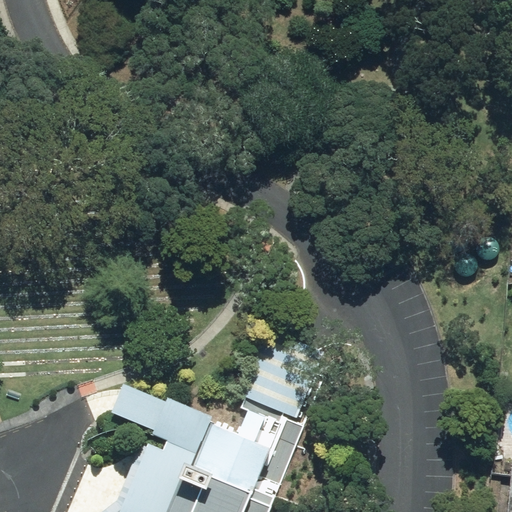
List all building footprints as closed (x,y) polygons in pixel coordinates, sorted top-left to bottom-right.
[(490,260),(494,258),(497,256),(499,252),(499,248),(498,244),(496,241),(493,239),(489,237),(486,237),(482,239),(480,241),(478,244),(476,247),(476,251),(478,254),(480,257),(483,259),(486,260),(490,260)] [(471,275),(474,273),(476,270),(477,267),(477,263),(476,260),(474,257),(471,255),(468,254),(464,254),(460,255),(457,258),(455,261),(454,265),(455,269),(457,273),(460,275),(464,276),(468,276),(471,275)] [(249,401),(245,411),(262,417),(251,444),(269,450),(254,489),(272,496),(276,498),(304,425),(296,422),(322,355),(261,331),(236,396),(249,401)] [(207,436),(210,427),(213,422),(122,387),(110,415),(153,431),(151,437),(166,443),(162,454),(146,448),(138,445),(116,503),(103,511),(163,511),(166,506),(182,467),(192,472),(207,436)] [(166,506),(163,511),(265,511),(272,496),(254,489),(269,450),(251,444),(262,417),(245,411),(235,437),(210,427),(207,436),(192,472),(182,467),(166,506)]
